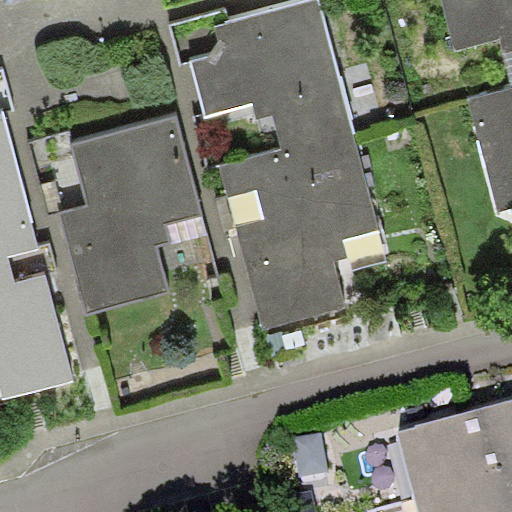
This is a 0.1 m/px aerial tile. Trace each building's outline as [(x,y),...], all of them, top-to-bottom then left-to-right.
[(319,0),(310,0),(214,25),(219,42),(208,56),(191,61),(205,115),(253,102),(257,119),(272,115),(281,149),(220,165),(229,197),(258,189),(265,218),(235,225),(262,328),(346,306),(334,262),(349,258),(344,240),(380,230),(319,0)] [(511,0),(442,0),(455,49),(500,37),(511,81),(511,86),(467,98),(498,211),(511,207),(511,0)] [(0,386),(3,398),(73,380),(45,273),(14,281),(8,256),(38,249),(3,112),(0,112),(0,386)] [(203,212),(176,116),(71,145),(88,203),(57,211),(86,313),(168,290),(155,247),(171,242),(166,222),(203,212)] [(511,402),(397,433),(414,496),(511,470),(511,402)] [(511,511),(511,470),(414,496),(418,511),(511,511)]
